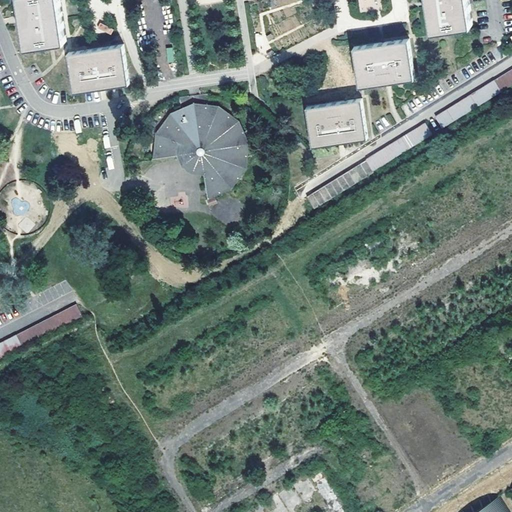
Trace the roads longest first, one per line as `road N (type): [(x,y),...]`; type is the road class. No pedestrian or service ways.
road 1 (track): [(511,231),(172,440),(169,477),(189,511)]
road 2 (residential): [(511,60),(298,193)]
road 3 (track): [(430,500),(330,343)]
road 4 (residential): [(0,27),(38,105),(62,112),(104,106)]
